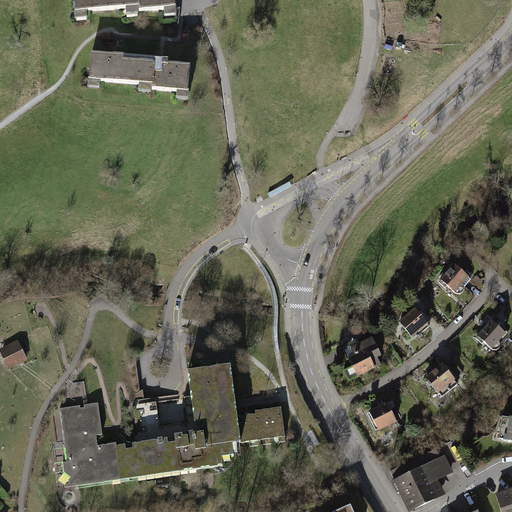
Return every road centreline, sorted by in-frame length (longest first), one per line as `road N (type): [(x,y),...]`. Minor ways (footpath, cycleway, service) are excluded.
road 1 (tertiary): [(326,405),(301,313),(308,265),(325,228),(394,148),(511,39)]
road 2 (residential): [(326,405),(392,379),(495,282)]
road 3 (residential): [(368,0),(364,75),(341,126)]
road 4 (tertiary): [(391,511),(326,405)]
